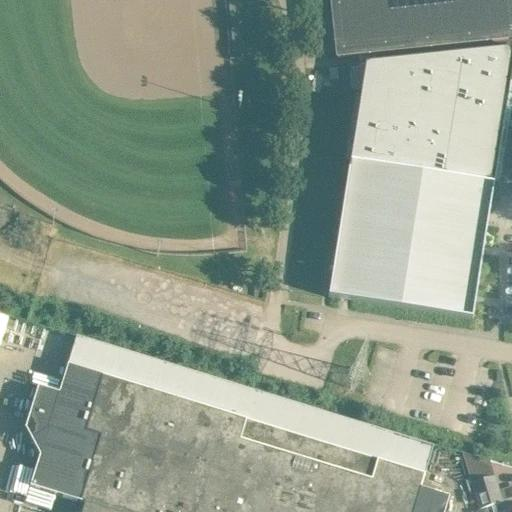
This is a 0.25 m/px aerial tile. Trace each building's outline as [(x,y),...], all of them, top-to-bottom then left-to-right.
[(324,7),(323,0),(307,0),(308,8),(324,7)] [(511,0),(330,0),(337,60),(358,57),(359,66),(511,49),(511,0)] [(228,49),(239,49),(239,3),(228,3),(228,49)] [(511,84),(511,49),(359,66),(346,67),(348,92),(360,94),(328,299),(472,322),(509,85),(511,84)] [(38,388),(25,430),(39,457),(30,488),(85,505),(82,511),(444,511),(449,499),(420,490),(424,476),(433,448),(76,338),(58,395),(38,388)] [(461,451),(479,511),(491,507),(492,511),(511,511),(511,509),(504,511),(489,460),(461,451)]
